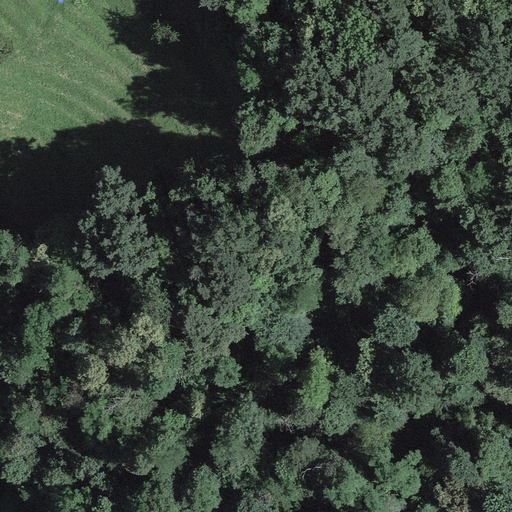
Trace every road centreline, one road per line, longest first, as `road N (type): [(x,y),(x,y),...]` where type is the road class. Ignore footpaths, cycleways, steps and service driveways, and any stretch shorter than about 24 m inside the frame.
road 1 (track): [(0,226),(41,241),(56,257),(81,321),(106,351),(145,368),(305,393),(386,385),(511,402)]
road 2 (track): [(511,252),(420,192),(312,168),(241,95)]
